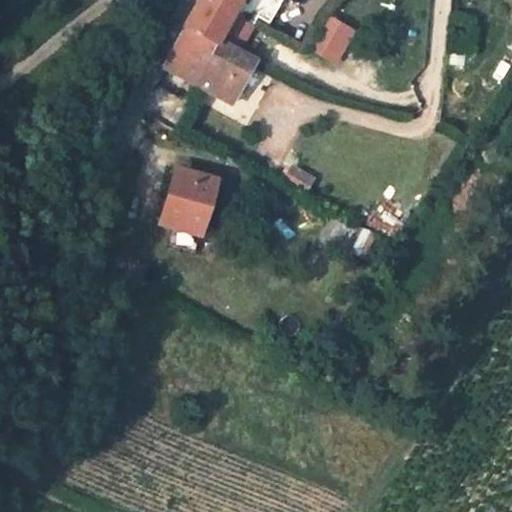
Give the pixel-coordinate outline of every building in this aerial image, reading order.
[(239,0),(198,0),(182,29),(213,46),(216,41),(239,0)] [(335,67),(351,30),(323,17),(306,54),(335,67)] [(170,52),(162,68),(228,105),(252,63),(216,41),(213,46),(182,29),(170,52)] [(159,222),(199,237),(215,180),(175,168),(159,222)] [(303,194),(309,180),(286,169),(280,183),(303,194)]
